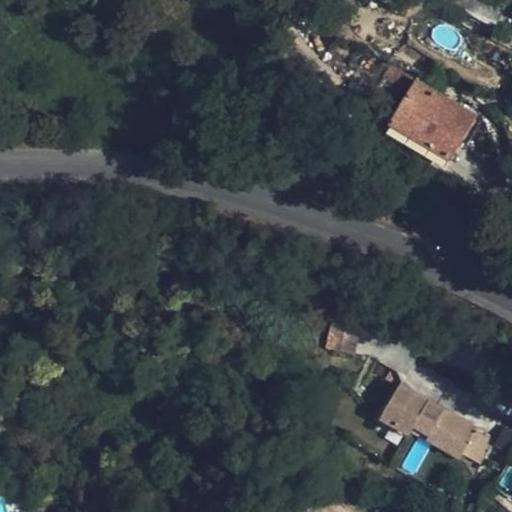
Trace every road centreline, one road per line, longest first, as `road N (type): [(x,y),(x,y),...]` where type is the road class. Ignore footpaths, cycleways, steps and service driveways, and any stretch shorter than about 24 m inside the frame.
road 1 (unclassified): [(511,303),(381,242),(235,193),(157,172),(0,158)]
road 2 (unknown): [(236,511),(313,403)]
